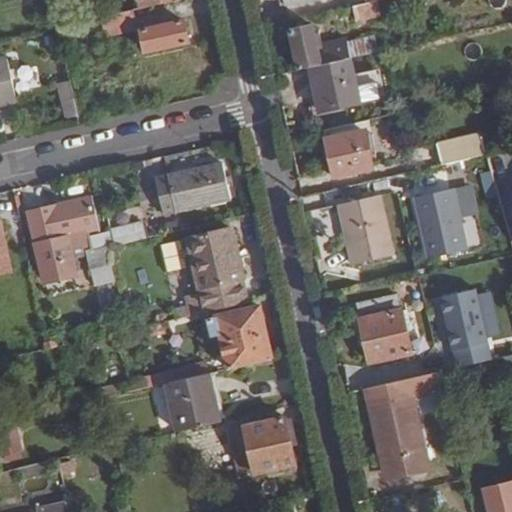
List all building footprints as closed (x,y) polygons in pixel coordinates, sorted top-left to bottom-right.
[(57,28),(87,21),(81,0),(56,0),(60,12),(54,13),(57,28)] [(129,0),(132,11),(141,9),(138,0),(129,0)] [(138,0),(141,9),(172,1),(172,0),(138,0)] [(369,2),(338,9),(342,22),(357,18),(357,22),(379,17),(376,1),(369,2)] [(100,18),(113,16),(110,5),(98,7),(100,18)] [(57,28),(56,28),(59,39),(103,30),(104,37),(137,30),(132,11),(113,16),(100,18),(87,21),(57,28)] [(164,20),(140,26),(146,54),(189,44),(183,20),(165,25),(164,20)] [(351,58),(377,52),(374,37),(319,49),(314,26),(290,31),(299,70),(309,67),(351,58)] [(361,104),(351,58),(309,67),(320,113),(361,104)] [(7,60),(0,61),(0,104),(16,101),(7,60)] [(65,118),(77,116),(69,82),(57,85),(65,118)] [(389,150),(381,117),(324,130),(335,178),(374,169),(370,154),(389,150)] [(438,143),(443,165),(485,155),(480,134),(438,143)] [(170,186),(158,189),(163,214),(230,198),(222,163),(167,176),(170,186)] [(155,179),(158,189),(170,186),(167,176),(155,179)] [(429,259),(468,250),(454,190),(414,199),(429,259)] [(380,195),(339,205),(353,264),(394,254),(380,195)] [(66,238),(77,236),(98,231),(91,198),(27,213),(44,282),(75,275),(66,238)] [(129,211),(107,216),(110,230),(111,233),(114,246),(147,239),(143,221),(131,224),(129,211)] [(0,225),(0,273),(11,272),(0,225)] [(184,297),(189,316),(249,303),(232,231),(189,241),(200,293),(184,297)] [(93,280),(115,275),(109,247),(114,246),(111,233),(78,242),(81,253),(87,252),(93,280)] [(166,272),(179,270),(174,243),(162,245),(166,272)] [(456,368),(491,360),(476,290),(441,298),(456,368)] [(398,294),(357,304),(370,363),(412,353),(398,294)] [(227,370),(273,359),(261,305),(214,316),(214,319),(208,320),(211,336),(219,335),(227,370)] [(508,379),(511,378),(511,355),(502,358),(506,371),(508,379)] [(169,383),(208,374),(205,362),(166,371),(169,383)] [(381,413),(396,479),(430,471),(412,395),(441,388),(437,372),(366,389),(372,415),(381,413)] [(177,433),(219,423),(208,374),(169,383),(165,384),(177,433)] [(99,399),(122,394),(120,383),(96,389),(99,399)] [(74,394),(76,404),(95,400),(93,390),(74,394)] [(387,482),(396,479),(381,413),(372,415),(387,482)] [(285,418),(229,431),(238,469),(253,466),(255,474),(296,465),(285,418)] [(60,465),(62,476),(76,474),(73,461),(60,465)] [(511,511),(511,481),(484,489),(489,511),(511,511)]
